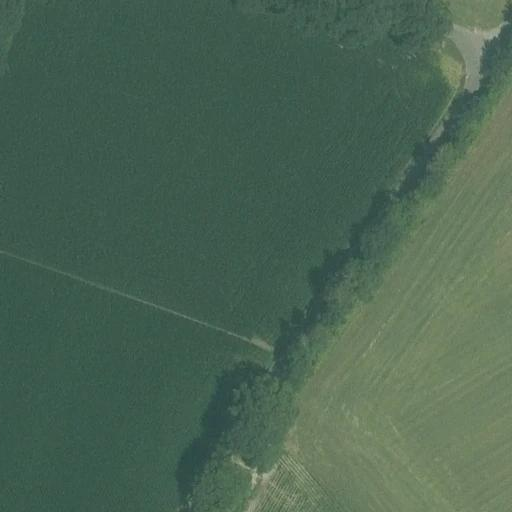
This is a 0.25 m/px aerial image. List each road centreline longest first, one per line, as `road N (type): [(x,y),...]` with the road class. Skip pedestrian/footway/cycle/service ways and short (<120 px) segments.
road 1 (unclassified): [(188,511),(265,382),(493,56)]
road 2 (unclassified): [(493,56),(361,0)]
